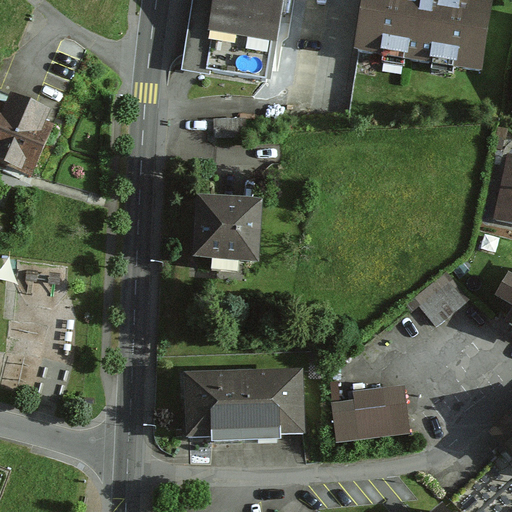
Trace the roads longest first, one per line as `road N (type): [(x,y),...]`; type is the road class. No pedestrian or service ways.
road 1 (secondary): [(127,449),(156,0)]
road 2 (residential): [(511,397),(441,454),(411,466),(361,474),(126,475)]
road 3 (track): [(32,0),(125,63),(148,66)]
road 4 (unclassified): [(127,449),(0,426)]
